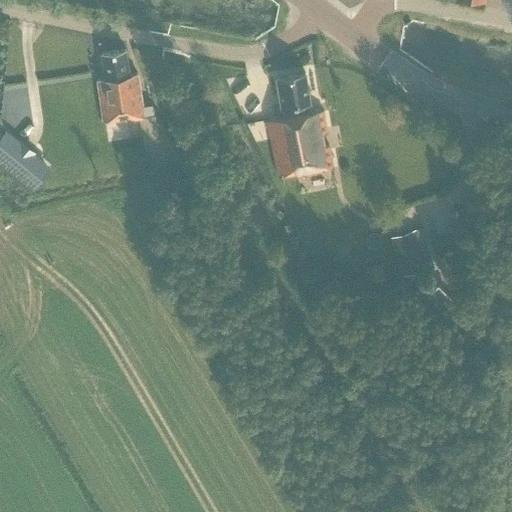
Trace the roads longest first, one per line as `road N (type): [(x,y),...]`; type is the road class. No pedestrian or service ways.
road 1 (residential): [(0,8),(232,55),(267,52),(319,12)]
road 2 (tertiary): [(511,116),(432,91),(352,38)]
road 3 (unclassified): [(511,22),(402,2),(382,6),(352,38)]
road 4 (track): [(492,511),(511,367)]
